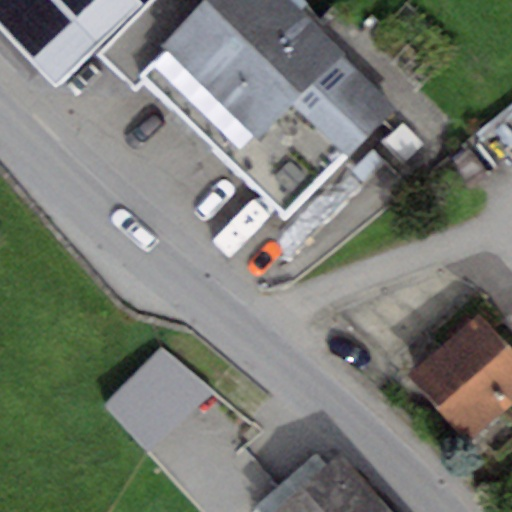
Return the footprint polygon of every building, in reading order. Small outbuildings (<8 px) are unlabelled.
[(134,0),(0,0),(0,29),(51,82),(134,0)] [(391,109),(275,0),(158,0),(106,55),(282,223),(391,109)] [(511,348),(480,313),(408,378),(469,445),(511,406),(511,348)] [(160,349),(108,403),(149,456),(214,392),(160,349)] [(387,511),(337,455),(271,511),(387,511)]
